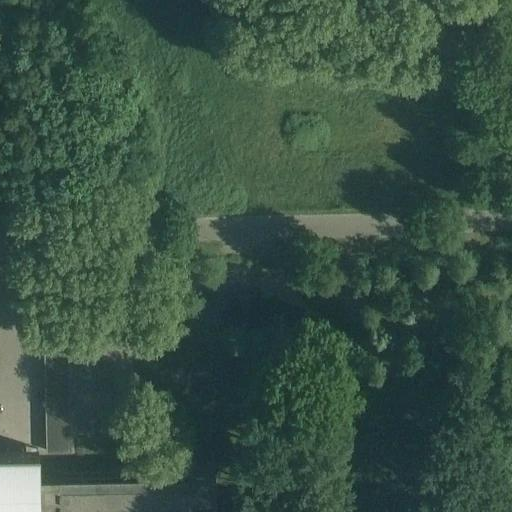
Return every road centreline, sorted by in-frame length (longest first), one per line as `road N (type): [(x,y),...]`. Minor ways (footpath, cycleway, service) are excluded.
road 1 (unclassified): [(0,234),(236,227),(483,208),(511,198)]
road 2 (unclassified): [(511,129),(460,61),(445,0)]
